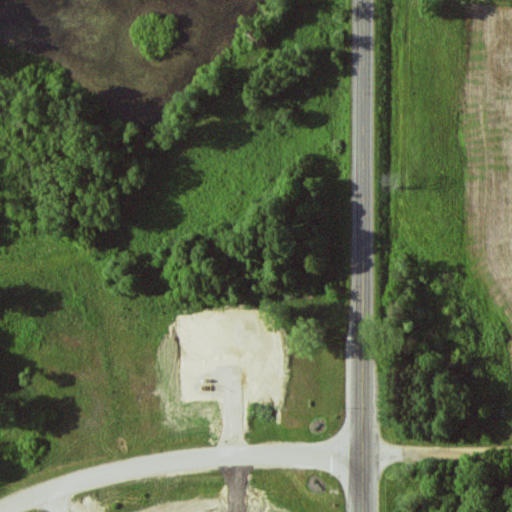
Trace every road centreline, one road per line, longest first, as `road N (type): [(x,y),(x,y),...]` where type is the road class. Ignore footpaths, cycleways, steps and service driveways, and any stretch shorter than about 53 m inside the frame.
road 1 (tertiary): [(363,511),(363,0)]
road 2 (residential): [(363,457),(149,467),(3,511)]
road 3 (residential): [(363,457),(511,450)]
